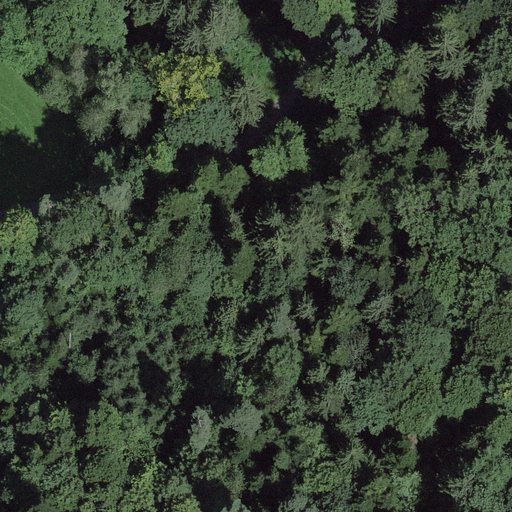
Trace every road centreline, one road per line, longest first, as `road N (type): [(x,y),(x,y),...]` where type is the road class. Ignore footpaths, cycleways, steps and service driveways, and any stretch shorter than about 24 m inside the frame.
road 1 (track): [(122,180),(300,91),(353,0)]
road 2 (track): [(0,255),(63,209),(122,180)]
